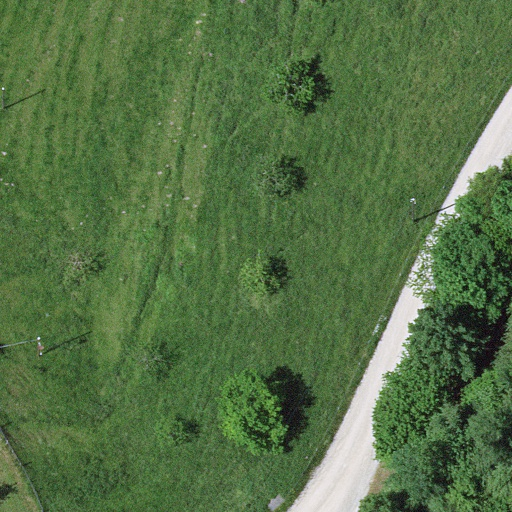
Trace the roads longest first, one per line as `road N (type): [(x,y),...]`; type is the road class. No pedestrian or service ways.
road 1 (track): [(335,510),(453,240),(511,133)]
road 2 (track): [(335,510),(401,480),(511,336)]
